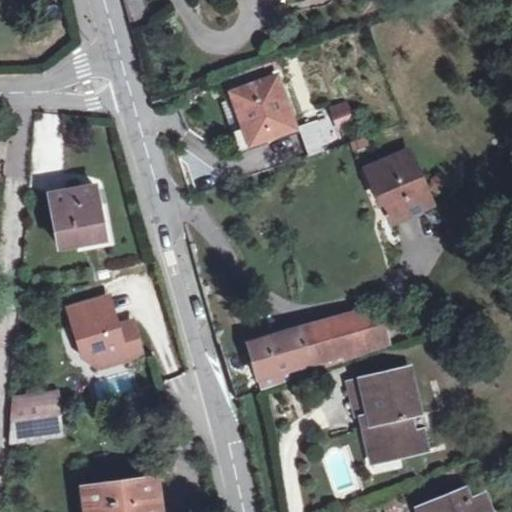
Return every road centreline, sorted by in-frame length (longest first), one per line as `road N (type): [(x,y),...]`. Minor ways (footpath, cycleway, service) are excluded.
road 1 (tertiary): [(241,511),(124,74)]
road 2 (residential): [(22,93),(0,379)]
